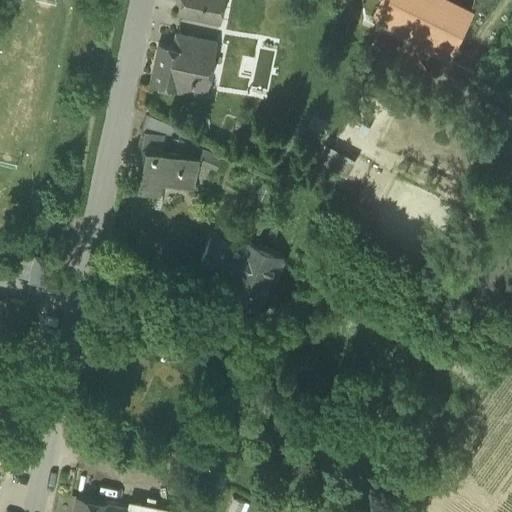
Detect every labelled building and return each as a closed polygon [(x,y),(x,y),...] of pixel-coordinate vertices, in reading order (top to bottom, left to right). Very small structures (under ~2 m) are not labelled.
[(178,0),(176,13),(219,22),(223,0),(178,0)] [(452,58),(474,8),(457,0),(377,0),(368,20),(452,58)] [(150,84),(187,91),(189,80),(191,81),(192,77),(207,79),(215,40),(175,32),(172,45),(158,43),(150,84)] [(144,111),(141,128),(163,133),(170,134),(173,127),(144,111)] [(128,185),(157,191),(159,180),(192,187),(197,160),(198,158),(159,150),(163,133),(141,128),(128,185)] [(348,174),(354,156),(321,144),(315,162),(348,174)] [(197,160),(215,168),(220,157),(202,149),(198,158),(197,160)] [(220,303),(257,319),(258,318),(256,317),(272,279),(276,281),(285,260),(283,259),(283,258),(248,243),(245,249),(211,235),(200,261),(234,275),(223,303),(221,302),(220,303)] [(0,272),(30,279),(35,257),(0,249),(0,272)] [(32,280),(48,284),(53,262),(35,257),(30,279),(30,280),(32,280)] [(0,338),(17,342),(25,307),(0,301),(0,338)] [(200,505),(210,509),(224,477),(214,472),(200,505)] [(72,511),(125,511),(127,507),(75,496),(72,511)]
